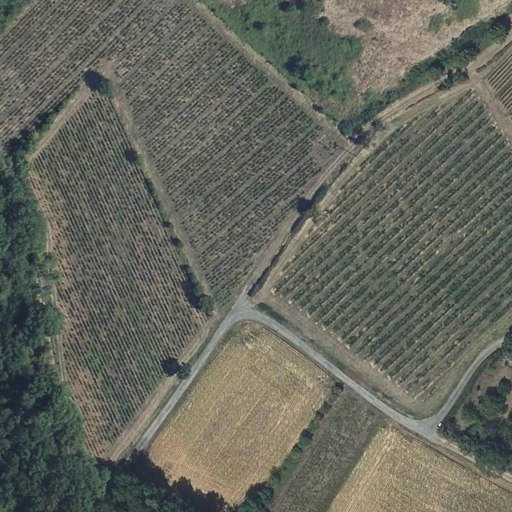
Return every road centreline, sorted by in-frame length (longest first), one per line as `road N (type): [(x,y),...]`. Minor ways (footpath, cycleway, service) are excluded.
road 1 (unclassified): [(88,511),(234,315),(268,321),(421,428),(436,421),(476,362),(511,338)]
road 2 (track): [(234,315),(329,171),(381,116),(455,75),(511,29)]
